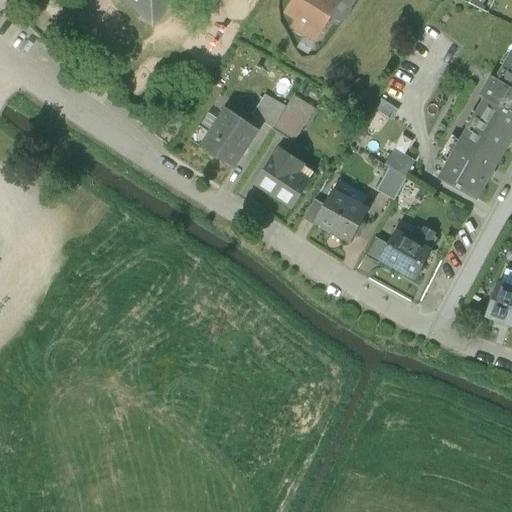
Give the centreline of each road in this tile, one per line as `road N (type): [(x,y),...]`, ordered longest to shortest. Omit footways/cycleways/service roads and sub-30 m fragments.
road 1 (residential): [(431,339),(0,67)]
road 2 (residential): [(511,189),(431,339)]
